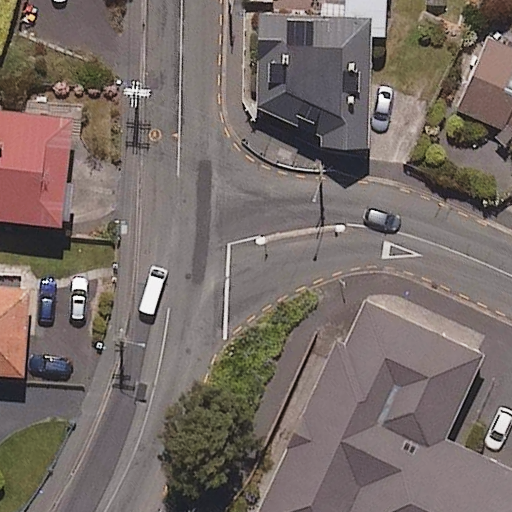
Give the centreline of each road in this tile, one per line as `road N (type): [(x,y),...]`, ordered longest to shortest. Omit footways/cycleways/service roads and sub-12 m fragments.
road 1 (residential): [(511,274),(386,227),(287,232),(175,255)]
road 2 (tertiary): [(175,255),(149,409),(105,511)]
road 3 (tertiary): [(181,0),(175,255)]
